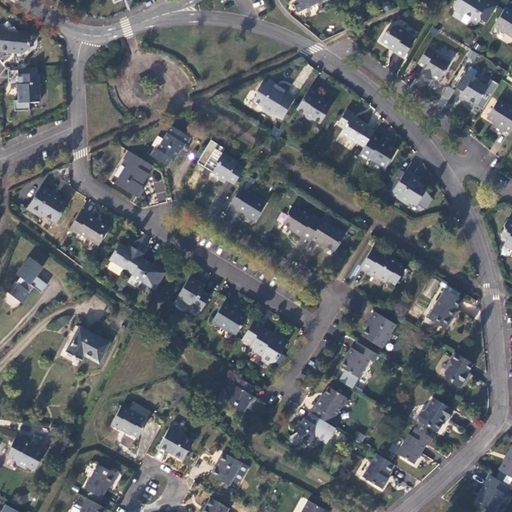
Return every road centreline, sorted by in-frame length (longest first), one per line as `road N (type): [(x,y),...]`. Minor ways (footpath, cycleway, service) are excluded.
road 1 (residential): [(441,165),(488,269),(499,417)]
road 2 (residential): [(322,330),(341,295),(191,206),(153,227)]
road 3 (residential): [(490,176),(479,152),(343,43),(321,56)]
road 4 (residential): [(153,227),(322,330)]
road 5 (residential): [(321,56),(357,78),(441,165)]
road 6 (residential): [(172,10),(262,26),(321,56)]
road 7 (residential): [(78,125),(88,190),(153,227)]
road 8 (residential): [(499,417),(406,511)]
road 9 (unknown): [(99,308),(58,313),(0,366)]
road 10 (residential): [(145,511),(175,493),(164,470),(152,466),(138,478),(126,503)]
